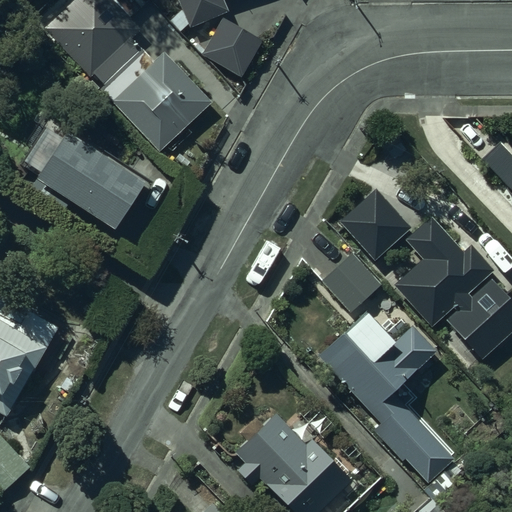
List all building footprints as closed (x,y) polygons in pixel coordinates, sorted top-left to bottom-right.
[(227,14),(221,1),(224,0),(176,0),(181,12),(170,23),(180,33),(187,26),(189,30),(227,14)] [(262,42),(223,19),(201,56),(240,79),(262,42)] [(159,153),(211,105),(163,54),(153,63),(140,50),(99,90),(159,153)] [(39,179),(36,183),(114,234),(144,187),(48,124),(20,166),(39,179)] [(511,155),(500,142),(481,160),(511,193),(511,192),(511,155)] [(423,262),(394,287),(431,329),(447,321),(482,360),(511,332),(511,305),(491,282),(494,273),(470,247),(463,253),(431,218),(405,241),(423,262)] [(352,255),(322,283),(350,314),(380,287),(352,255)] [(0,417),(3,419),(60,329),(31,310),(20,327),(0,314),(0,417)] [(364,316),(317,358),(369,413),(361,420),(403,463),(405,461),(427,485),(453,460),(393,397),(435,354),(412,330),(394,347),(364,316)] [(511,383),(503,392),(511,401),(511,383)] [(252,488),(260,481),(287,511),(322,511),(351,485),(309,442),(304,447),(275,417),(264,428),(255,420),(239,435),(245,441),(239,447),(241,449),(235,454),(244,464),(236,472),(252,488)] [(0,437),(0,495),(29,469),(0,437)]
